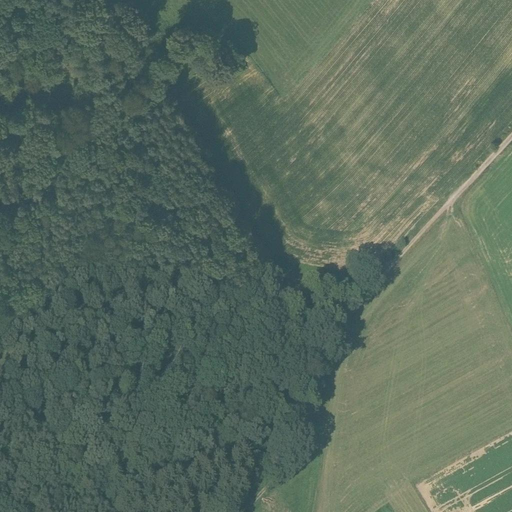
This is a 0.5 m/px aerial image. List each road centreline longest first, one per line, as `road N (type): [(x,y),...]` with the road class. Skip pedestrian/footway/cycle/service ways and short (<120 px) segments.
road 1 (track): [(0,300),(67,263),(230,211),(245,227),(291,330),(306,341),(340,324)]
road 2 (track): [(340,324),(511,136)]
road 3 (track): [(242,511),(310,431),(340,324)]
